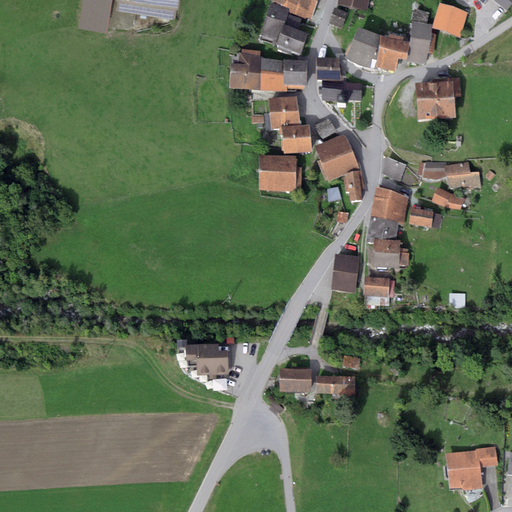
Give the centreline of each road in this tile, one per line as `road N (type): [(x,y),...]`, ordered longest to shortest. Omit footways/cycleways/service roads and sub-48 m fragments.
road 1 (residential): [(369,168),(369,198),(295,300),(244,417)]
road 2 (residential): [(369,168),(385,84),(436,66),(511,20)]
road 3 (residential): [(331,0),(309,83),(369,168)]
